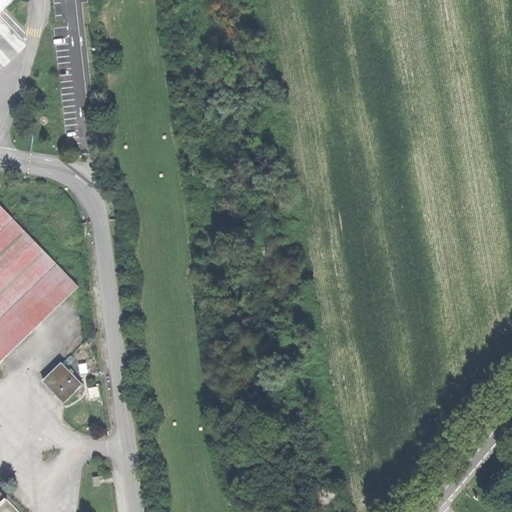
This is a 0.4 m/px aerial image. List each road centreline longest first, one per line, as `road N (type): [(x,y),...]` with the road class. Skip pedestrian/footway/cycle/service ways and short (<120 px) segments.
road 1 (unclassified): [(0,160),(73,170),(97,185),(104,202),(136,511)]
road 2 (unknown): [(55,0),(69,24),(88,179)]
road 3 (unknown): [(0,155),(38,0)]
road 4 (secondary): [(511,409),(427,508)]
